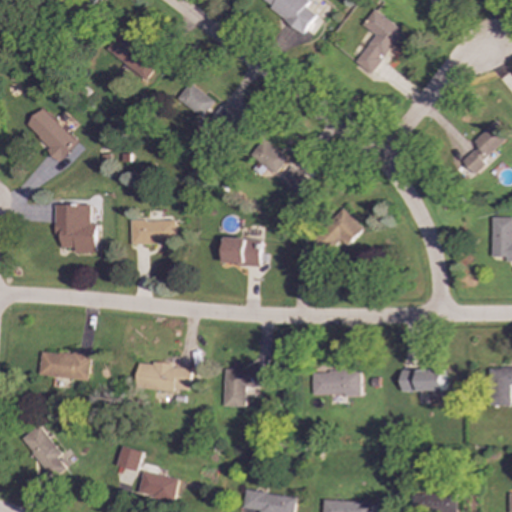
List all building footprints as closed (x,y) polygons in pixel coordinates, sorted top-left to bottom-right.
[(303,33),(317,15),(306,6),(311,1),(309,0),(261,0),(261,1),(303,33)] [(363,26),(375,34),(355,63),(365,70),(361,74),(368,79),(384,57),(385,58),(404,31),(374,10),(363,26)] [(107,49),(147,80),(160,63),(120,32),(107,49)] [(177,99),(202,118),(215,102),(190,83),(177,99)] [(236,118),(221,106),(209,121),(224,134),(236,118)] [(58,161),(77,145),(44,107),(25,124),(58,161)] [(510,136),(498,122),(458,156),(474,175),(487,164),(483,160),(510,136)] [(250,155),(274,175),(288,158),(263,139),(250,155)] [(279,181),(297,195),(309,180),(291,165),(279,181)] [(95,252),(96,223),(90,223),(90,205),(54,205),(54,236),(60,236),(60,245),(74,246),(74,251),(95,252)] [(362,228),(345,212),(340,210),(312,240),(304,258),(319,265),(329,254),(333,247),(338,241),(347,245),(362,228)] [(511,217),(492,217),(491,257),(505,257),(505,261),(511,261),(511,217)] [(129,221),(130,244),(175,243),(174,220),(129,221)] [(259,265),(260,240),(223,238),(222,264),(259,265)] [(87,382),(91,356),(41,350),(38,375),(87,382)] [(191,367),(136,363),(134,388),(189,392),(191,367)] [(511,407),(511,385),(511,367),(493,368),(493,407),(511,407)] [(269,388),(270,370),(224,369),(223,406),(244,407),(245,387),(269,388)] [(312,397),(360,395),(359,369),(311,371),(312,397)] [(444,391),(444,370),(401,371),(401,391),(444,391)] [(62,455),(41,426),(23,440),(51,480),(66,469),(58,458),(62,455)] [(143,452),(122,446),(117,466),(137,471),(143,452)] [(179,479),(143,471),(138,494),(174,502),(179,479)] [(294,511),(296,496),(245,491),(243,509),(260,510),(260,511),(294,511)] [(457,511),(457,493),(419,495),(419,511),(457,511)] [(323,511),(371,511),(372,502),(323,500),(323,511)]
